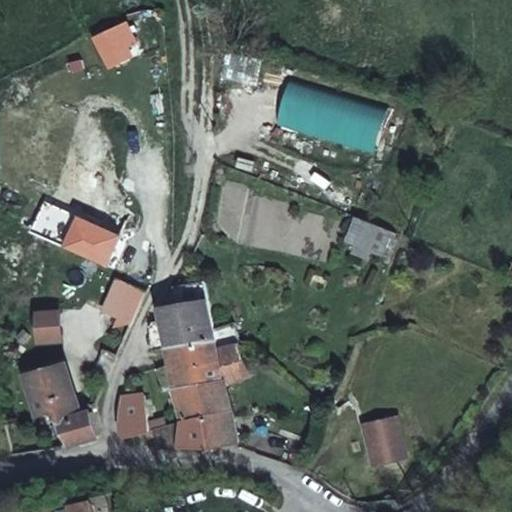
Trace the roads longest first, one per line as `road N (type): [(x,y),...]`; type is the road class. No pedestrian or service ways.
road 1 (track): [(116,459),(114,395),(195,231),(210,81),(208,0)]
road 2 (residential): [(0,466),(67,457),(239,464),(297,488),(319,511)]
road 3 (residential): [(411,511),(439,500),(511,391)]
